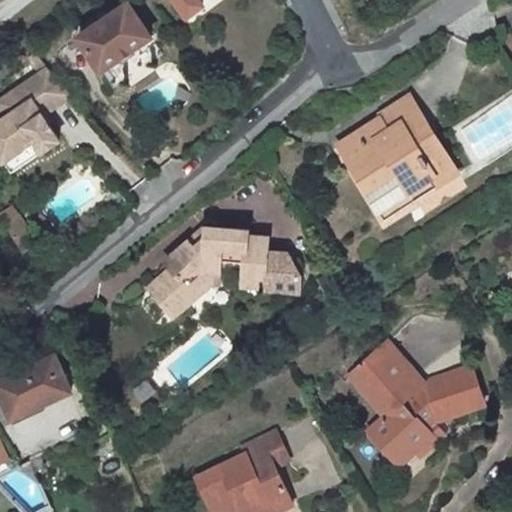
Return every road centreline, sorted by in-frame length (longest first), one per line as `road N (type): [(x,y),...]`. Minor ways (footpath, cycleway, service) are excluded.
road 1 (residential): [(0,339),(331,48)]
road 2 (residential): [(441,0),(348,60),(331,48)]
